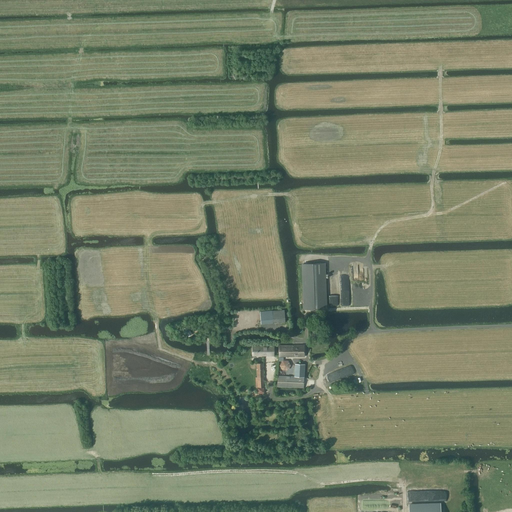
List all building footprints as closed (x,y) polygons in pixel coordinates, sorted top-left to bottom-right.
[(325,263),(303,264),(305,309),(327,308),(325,263)] [(286,309),(261,311),(262,324),(287,322),(286,309)] [(192,334),(187,326),(183,329),(189,337),(192,334)] [(279,345),(279,357),(305,357),(304,345),(298,345),(298,344),(292,344),(292,345),(279,345)] [(274,355),(274,346),(253,346),(253,353),(258,353),(259,351),(262,351),(262,353),(263,353),(263,355),(274,355)] [(289,362),(284,361),(280,366),(282,371),(288,371),(291,367),(289,362)] [(304,377),(305,364),(295,364),(294,376),(304,377)] [(304,377),(294,376),(278,376),(277,386),(304,388),(304,377)] [(264,377),(256,377),(256,387),(264,387),(264,377)]
